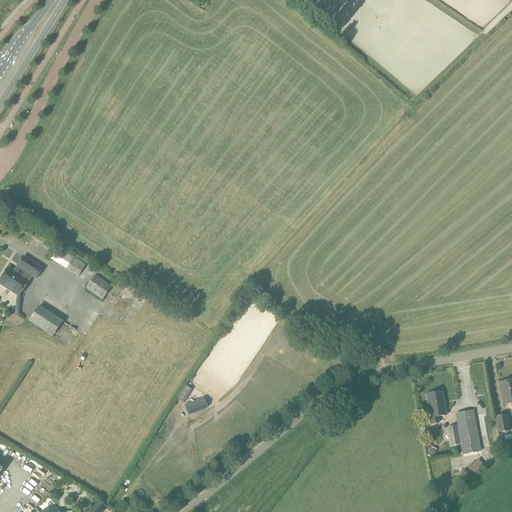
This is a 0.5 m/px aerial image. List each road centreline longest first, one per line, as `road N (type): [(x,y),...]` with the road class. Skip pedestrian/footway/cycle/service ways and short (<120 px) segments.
road 1 (unclassified): [(187,511),(315,405),(356,381),(511,350)]
road 2 (unclassified): [(7,160),(96,0)]
road 3 (primary): [(0,103),(64,0)]
